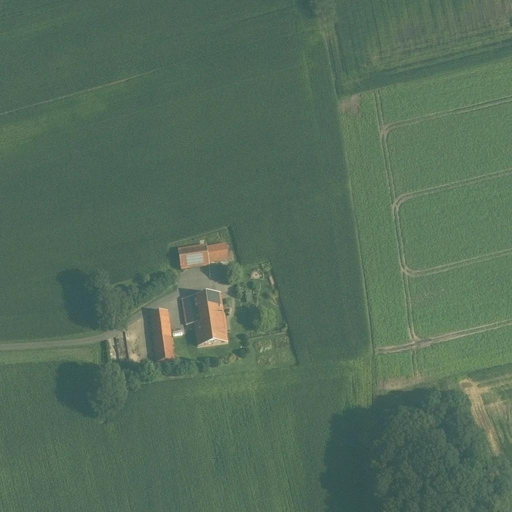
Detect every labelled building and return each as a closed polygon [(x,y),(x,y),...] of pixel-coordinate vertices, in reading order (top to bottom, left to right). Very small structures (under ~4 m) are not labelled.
[(206,248),(178,252),(181,271),(209,267),(206,248)] [(219,296),(191,300),(195,326),(198,348),(226,344),(219,296)] [(191,300),(182,301),(186,327),(195,326),(191,300)] [(167,313),(150,316),(154,342),(170,340),(167,313)] [(170,340),(154,342),(157,365),(173,363),(170,340)]
